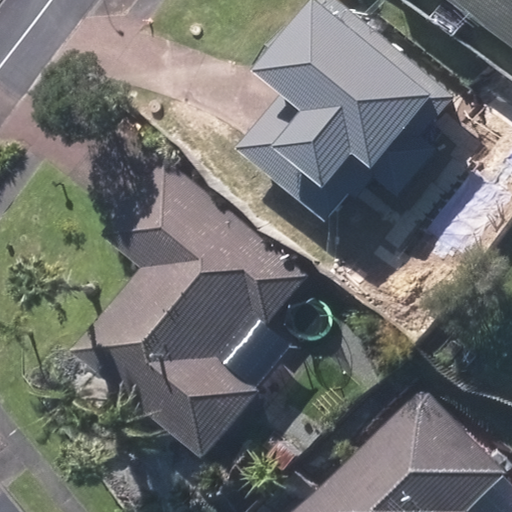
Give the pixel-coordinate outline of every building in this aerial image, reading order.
[(511,0),(469,0),(511,31),(511,0)] [(245,149),(336,220),(357,192),(365,200),(382,178),(406,196),(446,146),(426,131),(454,95),(334,1),(277,74),(293,88),(245,149)] [(87,350),(216,458),(272,389),(268,385),(301,345),(276,324),(315,277),(175,160),(114,234),(155,269),(87,350)] [(300,499),(286,511),(511,511),(511,473),(437,395),(426,398),(310,510),(300,499)] [(272,454),(288,471),(305,455),(289,438),(272,454)]
